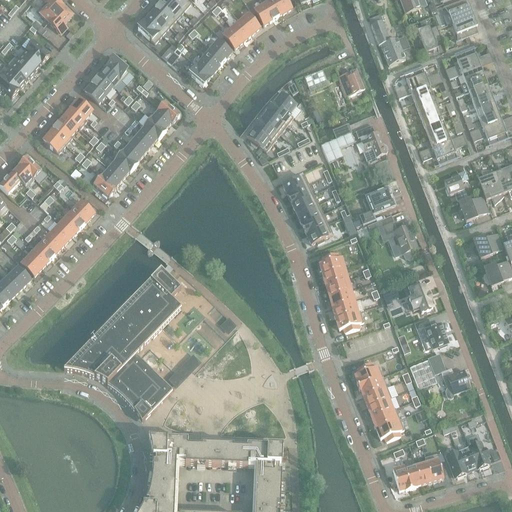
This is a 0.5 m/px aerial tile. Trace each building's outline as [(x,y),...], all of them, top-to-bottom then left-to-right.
[(49,25),(64,9),(54,0),(49,0),(45,4),(48,7),(40,16),(49,25)] [(184,14),(168,0),(165,0),(160,6),(160,7),(177,22),(184,14)] [(192,6),(185,0),(168,0),(184,14),(192,6)] [(292,11),(285,0),(275,0),(273,1),(282,17),(292,11)] [(399,0),(406,16),(427,8),(424,0),(399,0)] [(282,17),(273,1),(264,7),(273,23),(279,20),(279,19),(282,17)] [(452,26),(473,18),(469,7),(467,7),(465,1),(442,10),(443,10),(445,10),(448,15),(452,26)] [(177,22),(160,7),(160,6),(155,11),(155,12),(153,15),(168,28),(168,29),(169,30),(177,22)] [(273,23),(264,7),(254,13),(263,28),(263,29),(272,23),(273,24),(273,23)] [(73,18),(64,9),(49,25),(61,37),(67,30),(64,27),(73,18)] [(168,28),(153,15),(145,23),(161,36),(163,38),(169,30),(168,29),(168,28)] [(260,30),(248,17),(240,24),(252,38),(260,30)] [(389,44),(382,24),(383,24),(380,17),(369,21),(371,28),(379,48),(381,47),(389,68),(405,62),(402,53),(409,50),(408,48),(406,41),(405,39),(398,42),(397,41),(389,44)] [(473,18),(452,26),(457,37),(457,36),(457,43),(456,43),(456,44),(478,35),(476,29),(477,28),(473,18)] [(161,36),(145,23),(138,31),(155,46),(162,38),(163,38),(161,36)] [(252,38),(240,24),(232,31),(243,45),(252,38)] [(437,51),(438,53),(439,52),(436,45),(442,43),(436,28),(430,30),(429,28),(428,28),(429,28),(417,33),(421,43),(422,56),(433,54),(433,52),(437,51)] [(243,45),(232,31),(223,38),(234,52),(243,45)] [(42,67),(50,58),(33,43),(33,44),(28,40),(21,48),(26,52),(25,52),(42,67)] [(231,54),(218,43),(210,52),(225,64),(225,63),(232,55),(231,54)] [(494,65),(490,55),(477,60),(473,51),(464,55),(471,73),(481,69),(481,70),(494,65)] [(25,52),(18,61),(35,76),(35,75),(36,74),(42,67),(25,52)] [(225,64),(210,52),(204,60),(217,72),(220,69),(225,64)] [(445,72),(449,82),(450,82),(462,77),(471,73),(464,55),(455,58),(458,67),(445,72)] [(217,72),(204,60),(197,68),(195,66),(195,67),(210,80),(217,72)] [(18,61),(10,69),(27,84),(35,76),(18,61)] [(113,61),(106,70),(122,83),(129,75),(113,61)] [(210,80),(195,67),(188,75),(203,89),(210,80)] [(10,69),(3,78),(20,93),(27,84),(10,69)] [(465,86),(484,78),(481,70),(481,69),(471,73),(462,77),(465,86)] [(122,83),(106,70),(99,78),(115,91),(122,83)] [(443,84),(439,75),(426,80),(423,71),(413,74),(420,93),(430,89),(443,84)] [(362,93),(365,92),(356,72),(338,79),(346,100),(356,96),(358,97),(361,95),(362,93)] [(328,88),(323,73),(304,80),(310,95),(328,88)] [(395,92),(398,102),(411,96),(420,93),(413,74),(404,78),(407,87),(395,92)] [(20,93),(3,78),(0,81),(0,95),(2,93),(12,101),(19,93),(20,93)] [(99,78),(97,81),(96,81),(92,86),(106,98),(113,90),(114,92),(115,91),(99,78)] [(484,78),(465,86),(461,87),(464,96),(469,95),(488,87),(484,78)] [(152,86),(149,83),(144,89),(147,92),(152,86)] [(106,98),(92,86),(91,87),(84,95),(85,96),(85,95),(98,107),(106,98)] [(294,86),(289,89),(293,97),(298,94),(294,86)] [(472,104),(491,96),(488,87),(469,95),(472,104)] [(433,98),(430,89),(420,93),(411,96),(414,105),(433,98)] [(290,117),(296,109),(281,96),(274,105),(290,117)] [(491,96),(472,104),(476,112),(495,105),(491,96)] [(418,114),(437,107),(433,98),(414,105),(418,114)] [(79,102),(80,102),(79,101),(71,110),(87,124),(87,123),(86,122),(93,113),(79,102)] [(180,115),(176,111),(174,112),(165,104),(157,113),(173,126),(181,117),(180,117),(179,116),(180,115)] [(293,120),(290,117),(274,105),(267,114),(287,129),(293,120)] [(495,105),(476,112),(479,121),(498,114),(495,105)] [(421,123),(440,116),(437,107),(418,114),(421,123)] [(87,124),(71,110),(64,118),(80,132),(87,124)] [(157,113),(156,114),(157,114),(158,114),(151,121),(151,120),(150,121),(166,134),(166,133),(165,133),(172,126),(172,127),(173,126),(157,113)] [(287,129),(267,114),(261,122),(280,137),(287,129)] [(498,114),(479,121),(482,130),(492,127),(501,123),(498,114)] [(425,132),(444,125),(440,116),(421,123),(425,132)] [(64,118),(58,126),(57,126),(73,140),(71,138),(78,131),(80,132),(64,118)] [(511,129),(511,118),(501,123),(492,127),(499,145),(508,141),(505,132),(511,129)] [(150,121),(143,129),(159,142),(166,134),(150,121)] [(280,137),(261,122),(254,131),(273,146),(280,137)] [(428,141),(447,134),(444,125),(425,132),(428,141)] [(57,126),(53,132),(50,135),(66,148),(73,140),(57,126)] [(383,147),(378,135),(375,136),(372,127),(355,134),(358,140),(360,140),(361,143),(363,149),(361,150),(368,167),(377,163),(376,160),(386,156),(388,153),(386,149),(383,147)] [(470,135),(473,145),(486,140),(490,149),(499,145),(492,127),(482,130),(470,135)] [(143,129),(142,130),(143,130),(144,130),(137,138),(151,150),(157,142),(158,142),(158,143),(159,142),(143,129)] [(273,146),(254,131),(247,140),(252,144),(251,145),(256,150),(258,148),(266,155),(273,146)] [(447,134),(428,141),(432,150),(441,146),(451,143),(451,142),(447,134)] [(66,148),(50,135),(43,144),(59,157),(66,148)] [(340,151),(355,145),(351,136),(321,148),(328,166),(343,159),(340,151)] [(467,147),(463,137),(451,142),(451,143),(441,146),(448,165),(458,161),(454,152),(467,147)] [(137,138),(130,146),(144,158),(151,150),(137,138)] [(130,146),(123,154),(123,153),(122,154),(138,167),(138,166),(137,166),(144,158),(130,146)] [(419,155),(423,164),(435,159),(439,168),(448,165),(441,146),(432,150),(419,155)] [(122,154),(115,162),(131,175),(138,167),(122,154)] [(41,173),(32,164),(34,163),(29,158),(28,160),(27,159),(27,158),(26,160),(26,159),(23,162),(19,167),(34,182),(35,182),(34,181),(42,173),(42,172),(41,172),(41,173)] [(115,162),(114,163),(115,163),(116,163),(109,171),(123,183),(129,175),(130,175),(129,176),(130,176),(131,175),(115,162)] [(498,186),(511,180),(511,172),(511,169),(510,167),(497,166),(500,173),(495,175),(494,176),(498,186)] [(34,182),(19,167),(18,168),(19,168),(12,175),(12,176),(27,190),(34,182)] [(109,171),(102,179),(102,178),(102,177),(101,178),(116,192),(117,191),(117,190),(116,191),(116,190),(123,183),(109,171)] [(494,176),(495,175),(494,173),(481,173),(484,180),(478,182),(482,193),(498,186),(494,176)] [(453,182),(444,185),(446,191),(445,192),(448,197),(449,197),(449,198),(464,192),(462,186),(463,186),(463,185),(468,183),(465,175),(459,178),(458,176),(452,178),(453,182)] [(8,197),(20,184),(27,190),(12,176),(0,188),(0,189),(8,197)] [(101,178),(98,182),(93,187),(94,188),(94,187),(103,195),(102,197),(106,201),(108,199),(109,200),(108,200),(109,201),(116,192),(101,178)] [(287,198),(309,188),(304,178),(282,188),(287,198)] [(511,180),(498,186),(502,197),(503,197),(508,195),(511,201),(511,200),(511,180)] [(502,197),(498,186),(482,193),(486,203),(492,201),(494,208),(504,199),(503,197),(502,197)] [(292,208),(314,197),(309,188),(287,198),(292,208)] [(369,214),(357,219),(361,228),(372,224),(370,218),(393,209),(386,191),(363,199),(369,214)] [(297,218),(319,207),(314,197),(292,208),(297,218)] [(459,212),(458,215),(460,219),(463,222),(465,221),(466,224),(475,221),(475,220),(487,215),(488,216),(488,215),(482,199),(481,200),(482,200),(469,205),(469,204),(460,207),(461,211),(459,212)] [(0,203),(0,219),(1,220),(9,212),(0,203)] [(82,204),(74,212),(87,224),(95,216),(94,216),(82,204)] [(301,227),(323,217),(319,207),(297,218),(301,227)] [(74,212),(66,220),(80,233),(85,228),(84,227),(87,224),(74,212)] [(306,237),(328,227),(323,217),(301,227),(306,237)] [(418,250),(414,241),(409,228),(397,233),(391,218),(368,228),(370,233),(382,228),(386,238),(394,235),(402,256),(403,256),(404,259),(406,262),(409,262),(412,261),(414,259),(413,255),(412,253),(418,250)] [(66,220),(59,228),(72,240),(79,233),(80,233),(66,220)] [(323,242),(333,237),(328,227),(306,237),(311,247),(317,245),(318,247),(324,244),(323,242)] [(72,240),(59,228),(51,235),(65,248),(72,240)] [(51,235),(44,243),(57,256),(65,248),(51,235)] [(473,249),(472,253),(474,257),(477,259),(479,258),(480,262),(490,258),(489,257),(502,253),(503,253),(496,237),(484,242),(483,241),(474,245),(475,248),(473,249)] [(511,255),(511,238),(506,238),(509,245),(506,246),(503,247),(505,254),(507,258),(511,255)] [(44,243),(36,251),(50,264),(55,259),(54,258),(57,256),(44,243)] [(36,251),(29,259),(42,271),(49,264),(50,264),(36,251)] [(344,271),(341,260),(338,261),(337,256),(334,257),(322,260),(324,265),(319,266),(323,277),(322,277),(322,278),(344,271)] [(509,262),(507,258),(505,259),(497,262),(499,266),(509,262)] [(29,259),(21,267),(34,280),(42,271),(29,259)] [(484,277),(483,281),(485,285),(488,287),(490,286),(491,290),(500,286),(500,285),(511,280),(511,277),(507,265),(506,265),(507,265),(494,270),(494,269),(485,273),(486,276),(484,277)] [(19,269),(10,277),(23,290),(31,282),(19,269)] [(348,282),(344,271),(322,278),(326,289),(348,282)] [(136,358),(181,311),(172,302),(181,293),(161,273),(133,302),(130,299),(92,338),(95,341),(64,373),(69,374),(78,376),(88,378),(97,382),(106,387),(115,393),(124,401),(131,408),(136,416),(142,425),(173,393),(136,358)] [(10,277),(3,285),(15,298),(23,290),(10,277)] [(351,293),(348,282),(326,289),(329,299),(351,293)] [(419,284),(408,289),(412,300),(409,301),(414,313),(419,311),(421,316),(433,311),(430,303),(431,303),(429,296),(428,296),(425,289),(421,290),(419,284)] [(3,285),(0,287),(0,297),(8,306),(8,305),(15,298),(3,285)] [(396,291),(382,297),(385,305),(392,303),(399,300),(396,292),(396,291)] [(354,304),(352,295),(351,293),(329,299),(332,310),(354,304)] [(357,314),(356,311),(354,304),(332,310),(335,321),(360,314),(357,314)] [(364,325),(360,314),(335,321),(336,322),(339,333),(344,331),(345,336),(357,333),(359,332),(358,327),(361,326),(364,325)] [(496,325),(493,320),(486,323),(488,328),(496,325)] [(448,345),(440,326),(431,330),(430,327),(428,321),(415,327),(423,347),(430,344),(433,351),(439,349),(440,351),(447,348),(446,346),(448,345)] [(235,329),(229,322),(228,322),(222,328),(228,335),(235,329)] [(454,397),(471,391),(464,373),(453,377),(451,371),(446,373),(439,357),(428,361),(434,378),(442,375),(448,391),(446,395),(448,400),(451,401),(453,400),(454,397)] [(192,373),(198,367),(191,361),(184,368),(191,374),(192,373)] [(383,379),(379,368),(373,370),(371,366),(368,367),(357,371),(359,376),(355,378),(357,384),(356,384),(358,389),(383,379)] [(177,389),(183,382),(176,375),(170,382),(177,389)] [(363,399),(387,390),(387,389),(384,391),(380,381),(383,380),(383,379),(358,389),(360,394),(361,394),(363,399)] [(368,410),(391,400),(387,390),(363,399),(368,410)] [(371,421),(396,411),(395,411),(393,412),(389,402),(392,401),(391,400),(368,410),(372,420),(371,420),(371,421)] [(400,422),(396,411),(371,421),(376,431),(400,422)] [(404,433),(400,422),(376,431),(376,432),(376,431),(380,442),(385,440),(387,445),(400,440),(399,435),(404,433)] [(459,438),(455,428),(449,430),(450,435),(451,434),(453,440),(459,438)] [(489,459),(485,450),(483,451),(481,445),(480,445),(477,438),(467,442),(470,449),(469,450),(477,471),(482,469),(482,471),(489,469),(488,467),(489,466),(487,460),(489,459)] [(280,511),(283,451),(247,450),(247,452),(233,452),(233,449),(201,448),(201,451),(196,450),(188,444),(149,443),(150,446),(150,448),(151,453),(152,456),(152,458),(152,461),(152,463),(153,466),(153,469),(153,473),(152,477),(152,479),(152,482),(151,485),(151,487),(150,490),(150,493),(149,497),(147,501),(146,505),(144,509),(142,511),(280,511)] [(477,471),(469,450),(458,454),(466,475),(467,475),(477,471)] [(496,452),(490,454),(493,462),(499,460),(496,452)] [(466,475),(458,454),(446,459),(455,480),(456,479),(457,481),(463,479),(462,477),(466,475)] [(444,482),(436,457),(425,460),(432,485),(444,482)] [(432,485),(425,460),(426,466),(416,469),(421,488),(432,485)] [(416,469),(415,466),(404,469),(411,492),(416,491),(416,489),(421,488),(416,469)] [(411,492),(404,469),(393,473),(399,494),(405,492),(406,494),(411,492)]
